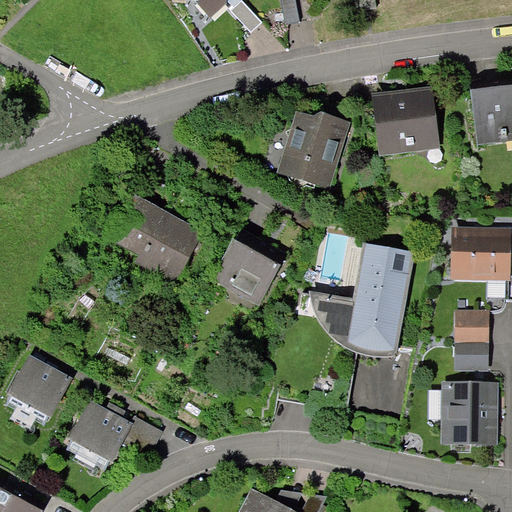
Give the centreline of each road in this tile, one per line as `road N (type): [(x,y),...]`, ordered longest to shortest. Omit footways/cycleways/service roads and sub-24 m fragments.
road 1 (residential): [(511,487),(301,444),(259,444),(212,454),(112,511)]
road 2 (residential): [(511,40),(299,70),(123,117)]
road 3 (residential): [(0,50),(123,117)]
road 4 (residential): [(123,117),(0,162)]
